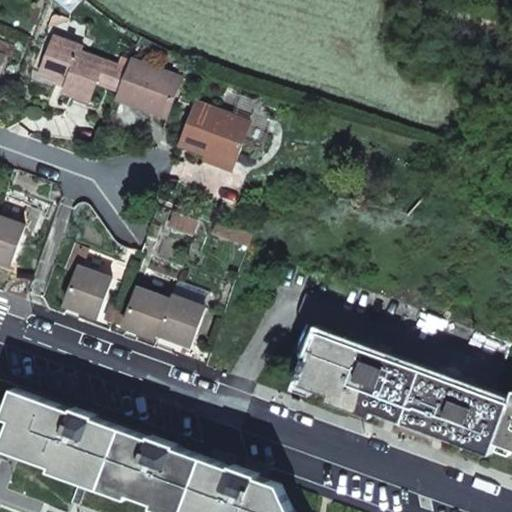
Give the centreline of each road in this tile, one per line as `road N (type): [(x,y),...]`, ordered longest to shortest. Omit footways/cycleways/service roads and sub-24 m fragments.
road 1 (residential): [(511,511),(0,325)]
road 2 (residential): [(130,197),(0,142)]
